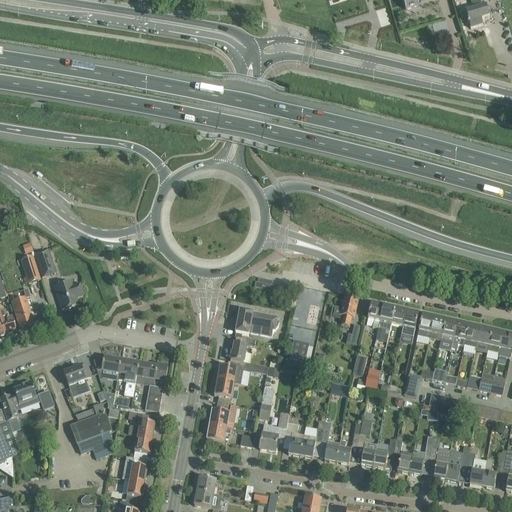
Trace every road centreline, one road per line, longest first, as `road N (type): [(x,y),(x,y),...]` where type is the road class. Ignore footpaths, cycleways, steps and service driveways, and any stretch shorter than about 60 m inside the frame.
road 1 (motorway): [(0,82),(267,132),(511,195)]
road 2 (motorway): [(511,168),(339,122),(0,58)]
road 3 (residential): [(511,315),(372,284),(332,255),(263,234)]
road 4 (motorway): [(261,199),(305,189),(445,242),(511,258)]
road 5 (secondary): [(491,93),(293,40),(252,46)]
road 6 (secondary): [(0,5),(210,39),(238,56)]
road 7 (secondary): [(257,59),(291,56),(491,93)]
road 8 (secondary): [(252,46),(226,28),(44,0)]
road 9 (unclassified): [(0,367),(100,332),(202,351)]
road 10 (motorway): [(0,126),(139,148),(169,183)]
road 11 (residential): [(182,459),(339,492)]
road 12 (residential): [(339,492),(473,511)]
